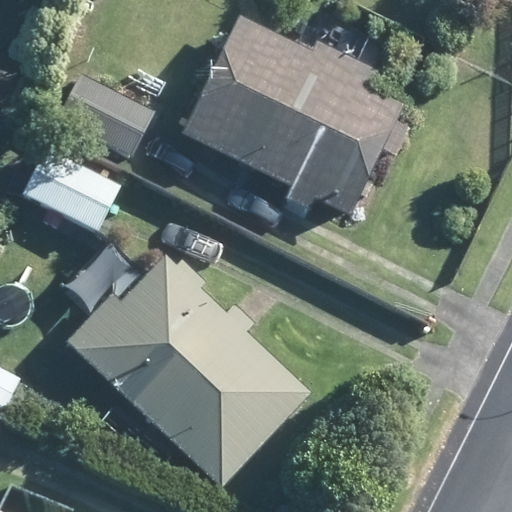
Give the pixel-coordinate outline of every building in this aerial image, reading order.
[(39,9),(25,46),(56,57),(70,20),(39,9)] [(365,96),(374,77),(315,48),(310,60),(240,25),(181,140),(288,194),(283,206),(306,218),(309,214),(312,206),(345,222),(378,156),(392,162),(405,137),(391,129),(399,113),(365,96)] [(130,159),(143,132),(152,118),(80,81),(55,128),(126,165),(130,159)] [(99,225),(113,197),(116,190),(42,154),(19,201),(93,236),(99,225)] [(197,298),(203,292),(167,257),(145,280),(119,309),(110,300),(64,348),(216,495),(305,402),(240,338),(250,328),(245,324),(234,313),(224,323),(197,298)] [(19,385),(0,373),(0,412),(3,414),(19,385)]
